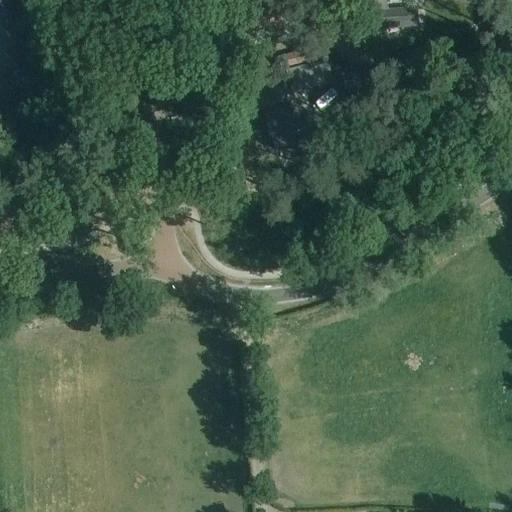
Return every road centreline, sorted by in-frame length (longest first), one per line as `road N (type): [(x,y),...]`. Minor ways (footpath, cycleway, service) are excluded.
road 1 (unclassified): [(159,269),(242,296),(302,292),(370,265),(511,178)]
road 2 (unclassified): [(159,269),(162,206),(126,0)]
road 3 (track): [(511,83),(457,80),(369,56),(344,35),(326,0)]
road 4 (unclassified): [(0,290),(159,269)]
